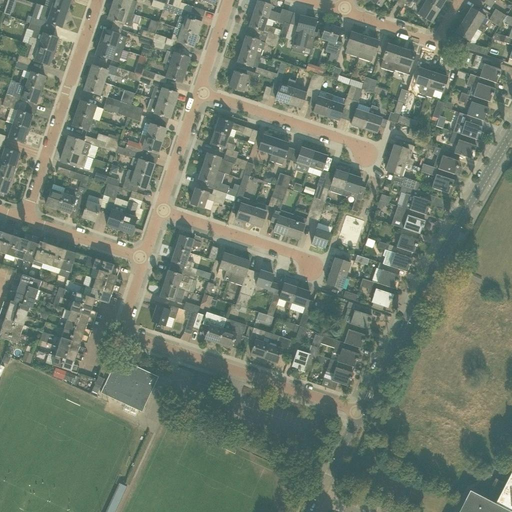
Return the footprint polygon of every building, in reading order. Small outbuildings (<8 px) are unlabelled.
[(71,1),(68,0),(53,0),(51,9),(66,14),(68,9),(70,9),(68,8),(71,1)] [(114,0),(112,7),(133,14),(137,2),(132,0),(131,0),(114,0)] [(163,10),(165,4),(153,0),(151,6),(163,10)] [(181,0),(174,0),(172,7),(178,8),(181,0)] [(436,15),(439,11),(421,0),(412,0),(411,2),(414,3),(422,8),(418,14),(431,23),(436,16),(437,17),(437,16),(436,15)] [(445,0),(421,0),(439,11),(442,6),(443,7),(443,6),(442,5),(445,0)] [(270,10),(271,6),(258,1),(253,14),(267,19),(272,21),(283,25),(283,22),(287,11),(282,9),(280,14),(270,10)] [(192,20),(194,13),(191,12),(178,8),(172,7),(165,4),(163,10),(181,16),(179,22),(184,24),(182,30),(197,35),(201,23),(192,20)] [(65,19),(66,14),(51,9),(42,6),(38,19),(31,17),(29,23),(53,31),(55,25),(62,28),(64,20),(66,21),(66,20),(65,19)] [(112,7),(108,19),(131,27),(135,15),(133,14),(112,7)] [(191,12),(194,13),(203,17),(205,11),(193,7),(191,12)] [(466,16),(463,21),(477,29),(476,30),(482,33),(483,34),(487,28),(480,24),(484,18),(470,9),(466,15),(465,15),(466,16)] [(495,9),(492,15),(502,21),(506,16),(495,9)] [(294,13),(287,11),(283,22),(290,24),(294,13)] [(277,42),(279,36),(274,34),(275,29),(265,25),(267,19),(253,14),(249,27),(263,32),(261,37),(277,42)] [(499,27),(502,21),(492,15),(488,20),(499,27)] [(312,34),(316,20),(300,17),(297,30),(297,31),(297,32),(300,32),(299,37),(295,36),(293,45),(305,47),(307,39),(308,33),(312,34)] [(477,29),(463,21),(460,26),(459,25),(458,25),(460,26),(456,33),(469,41),(470,40),(475,44),(482,33),(476,30),(477,29)] [(52,37),(53,31),(29,23),(27,30),(33,31),(30,38),(25,37),(23,43),(25,44),(25,43),(38,48),(54,52),(55,47),(57,48),(57,47),(56,47),(58,39),(52,37)] [(326,24),(323,31),(318,30),(315,37),(321,39),(320,40),(328,43),(325,52),(331,54),(328,61),(335,64),(342,44),(336,42),(340,29),(326,24)] [(104,30),(100,43),(123,50),(127,37),(104,30)] [(141,36),(153,40),(155,34),(143,30),(141,36)] [(197,35),(182,30),(179,36),(173,34),(171,39),(155,34),(153,40),(184,50),(185,45),(193,48),(195,42),(197,42),(199,37),(198,36),(197,36),(197,35)] [(359,35),(351,32),(347,47),(345,54),(358,58),(365,37),(359,35),(360,33),(359,33),(359,35)] [(151,46),(153,40),(141,36),(139,43),(151,46)] [(511,45),(511,46),(509,59),(511,59),(511,38),(505,36),(503,42),(511,45)] [(277,42),(261,37),(259,41),(246,37),(242,50),(260,56),(265,44),(269,45),(275,48),(277,42)] [(370,39),(365,37),(358,58),(371,63),(373,56),(378,41),(371,39),(371,37),(370,39)] [(182,56),(184,50),(153,40),(151,46),(156,48),(156,49),(166,53),(163,64),(169,66),(170,65),(185,70),(189,58),(182,56)] [(467,42),(465,48),(486,56),(489,49),(467,42)] [(52,58),(54,52),(38,48),(25,43),(25,44),(23,49),(27,50),(24,58),(19,56),(17,62),(29,66),(31,60),(49,66),(52,58),(53,59),(53,58),(52,58)] [(123,50),(100,43),(96,55),(112,60),(119,62),(123,50)] [(394,71),(401,49),(396,47),(396,45),(395,47),(388,44),(380,68),(393,72),(394,71)] [(410,69),(415,53),(407,51),(408,49),(407,49),(407,51),(401,49),(394,71),(407,75),(409,68),(410,69)] [(274,80),(276,75),(277,74),(257,67),(261,56),(260,56),(242,50),(237,62),(251,67),(256,68),(254,73),(258,75),(274,80)] [(482,70),(479,77),(479,78),(489,81),(496,83),(498,76),(499,77),(501,70),(494,68),(496,62),(501,64),(476,55),(472,66),(482,70)] [(147,59),(140,56),(134,74),(141,76),(143,70),(147,59)] [(41,70),(31,66),(29,66),(17,62),(14,68),(30,74),(28,81),(20,78),(18,84),(25,87),(26,86),(41,91),(43,86),(44,86),(44,85),(43,85),(45,77),(39,75),(41,70)] [(286,65),(280,63),(277,74),(276,75),(283,77),(286,65)] [(169,66),(165,78),(167,78),(181,83),(185,70),(170,65),(169,66)] [(92,66),(88,78),(104,83),(108,71),(92,66)] [(320,66),(317,72),(323,75),(326,68),(320,66)] [(141,76),(134,74),(117,68),(114,76),(127,80),(128,78),(139,82),(141,76)] [(330,80),(336,82),(340,70),(334,68),(330,80)] [(420,95),(425,97),(433,73),(428,71),(429,70),(428,70),(428,71),(420,69),(415,84),(423,86),(420,95)] [(167,78),(165,78),(143,70),(141,76),(153,80),(165,84),(167,78)] [(242,91),(247,78),(256,81),(258,75),(254,73),(254,74),(246,71),(244,76),(234,72),(229,87),(242,91)] [(306,93),(293,89),(288,104),(290,105),(293,107),(293,106),(301,108),(305,96),(311,98),(318,75),(312,73),(306,93)] [(439,75),(433,73),(425,97),(432,99),(435,90),(442,92),(447,77),(439,75),(440,73),(439,73),(439,75)] [(488,87),(489,81),(479,78),(479,77),(469,74),(465,85),(471,88),(474,89),(472,96),(472,97),(483,100),(489,102),(491,95),(493,96),(495,89),(488,87)] [(324,77),(318,75),(311,98),(317,100),(314,109),(313,112),(320,115),(323,116),(324,116),(326,116),(333,95),(319,91),(324,77)] [(151,86),(153,80),(141,76),(139,82),(151,86)] [(371,79),(365,77),(361,89),(362,89),(367,91),(371,79)] [(88,78),(84,91),(99,96),(99,95),(107,98),(107,97),(111,85),(107,84),(104,83),(88,78)] [(293,89),(296,81),(289,79),(286,87),(279,85),(275,100),(282,102),(282,103),(285,104),(286,103),(288,104),(293,89)] [(377,81),(371,79),(367,91),(373,93),(377,81)] [(39,96),(41,91),(26,86),(25,87),(21,99),(6,94),(4,100),(26,107),(32,109),(34,103),(36,104),(39,97),(40,97),(39,96)] [(331,118),(339,121),(343,108),(349,109),(349,110),(356,88),(350,86),(346,98),(345,98),(344,99),(333,95),(326,116),(328,117),(328,118),(331,119),(331,118)] [(174,106),(178,94),(162,89),(162,90),(154,87),(150,98),(174,106)] [(262,98),(268,100),(272,89),(266,87),(262,98)] [(364,129),(369,114),(356,110),(359,101),(358,101),(362,89),(361,89),(361,90),(356,88),(349,110),(349,109),(345,120),(352,122),(351,125),(358,127),(358,128),(361,129),(361,128),(364,129)] [(397,102),(403,104),(407,92),(401,90),(397,102)] [(464,106),(468,108),(466,115),(466,116),(477,119),(483,121),(485,114),(486,115),(489,108),(481,106),(483,100),(472,97),(472,96),(468,95),(461,93),(458,101),(465,104),(464,106)] [(107,98),(105,103),(129,111),(131,105),(107,97),(107,98)] [(154,113),(169,119),(174,106),(150,98),(146,111),(154,113)] [(26,107),(4,100),(2,106),(10,109),(6,122),(12,124),(28,129),(30,124),(31,124),(30,123),(32,116),(24,113),(26,107)] [(80,101),(76,113),(92,119),(96,106),(80,101)] [(438,101),(432,117),(431,121),(437,123),(438,119),(444,103),(438,101)] [(403,104),(397,102),(393,113),(399,115),(403,104)] [(127,117),(129,111),(105,103),(103,109),(127,117)] [(131,105),(129,111),(142,115),(144,109),(131,105)] [(377,133),(381,119),(381,118),(375,116),(378,108),(371,106),(371,108),(369,114),(364,129),(366,130),(369,132),(369,131),(377,133)] [(142,115),(129,111),(127,117),(140,121),(142,115)] [(76,113),(72,126),(87,131),(92,119),(76,113)] [(475,124),(477,119),(466,116),(466,115),(459,113),(455,125),(462,127),(460,134),(470,138),(477,140),(479,133),(480,134),(482,127),(475,124)] [(396,124),(402,125),(405,117),(399,115),(396,124)] [(219,118),(215,131),(228,136),(233,138),(236,131),(243,133),(245,127),(219,118)] [(26,134),(28,129),(12,124),(8,137),(23,143),(26,135),(27,136),(28,135),(26,134)] [(151,124),(146,137),(162,142),(166,129),(151,124)] [(254,144),(258,132),(252,130),(248,142),(254,144)] [(235,146),(226,143),(228,136),(215,131),(210,144),(224,149),(224,148),(227,149),(225,154),(236,158),(238,152),(233,150),(235,146)] [(454,153),(454,154),(470,159),(472,152),(474,152),(476,146),(469,143),(470,138),(460,134),(452,132),(449,144),(456,146),(454,153)] [(158,154),(162,142),(146,137),(141,135),(139,144),(128,140),(127,143),(120,140),(118,147),(150,157),(152,152),(158,154)] [(271,138),(263,135),(258,150),(271,155),(276,140),(274,139),(274,138),(271,137),(271,138)] [(68,137),(64,149),(87,156),(90,145),(83,143),(84,142),(68,137)] [(106,143),(118,147),(120,140),(108,137),(106,143)] [(278,140),(276,140),(271,155),(269,161),(275,164),(276,163),(281,165),(283,159),(284,159),(289,144),(282,141),(279,140),(278,140)] [(3,143),(0,141),(0,163),(15,168),(20,154),(1,148),(3,143)] [(411,152),(413,146),(399,141),(398,146),(394,145),(392,153),(391,152),(390,156),(390,158),(412,165),(414,160),(410,159),(412,152),(411,152)] [(429,146),(417,141),(415,147),(427,151),(429,146)] [(116,153),(118,147),(106,143),(104,149),(116,153)] [(148,163),(150,157),(118,147),(116,153),(133,158),(130,165),(136,167),(134,172),(150,177),(154,165),(148,163)] [(453,159),(454,154),(454,153),(434,147),(433,153),(436,157),(433,167),(438,169),(437,170),(448,173),(458,176),(460,175),(462,169),(460,167),(458,166),(460,162),(453,159)] [(308,150),(301,148),(296,163),(309,167),(314,152),(312,151),(309,150),(308,150)] [(87,156),(64,149),(60,162),(75,167),(76,166),(82,169),(87,156)] [(316,153),(314,152),(309,167),(307,173),(320,177),(313,198),(319,200),(326,178),(320,176),(327,156),(320,154),(320,153),(316,152),(316,153)] [(247,162),(236,158),(225,154),(223,161),(220,160),(221,158),(207,154),(203,167),(224,174),(225,174),(229,175),(233,164),(238,165),(238,168),(242,169),(239,178),(242,179),(243,175),(247,163),(247,162)] [(405,169),(410,171),(412,165),(390,158),(389,160),(388,160),(387,163),(388,164),(386,171),(402,177),(405,169)] [(15,168),(0,163),(0,177),(11,181),(15,168)] [(253,165),(247,163),(243,175),(249,177),(253,165)] [(56,173),(68,177),(70,171),(58,167),(56,173)] [(236,197),(240,186),(234,184),(232,190),(226,188),(226,187),(221,185),(224,174),(203,167),(199,179),(214,185),(213,190),(227,194),(236,197)] [(446,178),(448,173),(437,170),(438,169),(433,167),(433,168),(434,169),(431,180),(434,181),(433,184),(431,188),(441,191),(440,194),(450,197),(453,187),(451,187),(453,180),(446,178)] [(146,190),(150,177),(134,172),(129,170),(122,189),(132,192),(136,193),(138,187),(146,190)] [(326,178),(319,200),(325,202),(328,191),(342,195),(348,175),(346,174),(347,173),(343,172),(343,173),(336,170),(333,178),(327,175),(326,178)] [(89,177),(70,171),(68,177),(80,181),(78,187),(85,189),(89,177)] [(107,183),(109,177),(96,172),(94,178),(107,183)] [(279,174),(275,186),(281,187),(285,176),(279,174)] [(243,175),(242,179),(240,186),(236,197),(242,199),(242,197),(249,177),(243,175)] [(348,175),(342,195),(348,197),(348,196),(355,198),(351,211),(357,212),(365,188),(359,186),(362,179),(354,177),(354,176),(351,175),(348,175)] [(281,187),(287,189),(291,178),(285,176),(281,187)] [(0,177),(0,194),(3,196),(4,193),(6,194),(11,181),(0,177)] [(416,181),(404,177),(401,185),(402,186),(414,190),(416,184),(415,184),(416,181)] [(103,195),(109,197),(113,185),(107,183),(103,195)] [(119,187),(118,186),(113,185),(109,197),(115,199),(119,187)] [(281,187),(275,186),(271,197),(277,199),(281,187)] [(431,196),(431,195),(414,190),(402,186),(400,192),(406,194),(402,207),(419,213),(426,215),(428,208),(429,209),(431,202),(424,200),(426,194),(431,196)] [(287,189),(281,187),(277,199),(283,201),(287,189)] [(206,199),(223,205),(227,194),(213,190),(211,195),(208,194),(208,193),(195,189),(190,204),(203,208),(206,199)] [(46,205),(58,209),(63,194),(51,190),(46,205)] [(130,198),(133,199),(142,201),(144,195),(136,193),(132,192),(130,198)] [(79,199),(63,194),(58,209),(71,214),(73,207),(76,208),(79,199)] [(246,222),(248,223),(255,204),(249,202),(249,199),(242,197),(242,199),(235,219),(243,221),(243,222),(246,223),(246,222)] [(306,218),(313,220),(319,200),(313,198),(306,218)] [(381,209),(383,204),(387,206),(389,202),(380,199),(377,207),(381,209)] [(318,221),(325,202),(319,200),(313,220),(318,221)] [(128,201),(125,209),(126,209),(119,230),(131,234),(136,218),(133,217),(137,204),(128,201)] [(87,202),(82,217),(95,222),(100,206),(87,202)] [(255,204),(248,223),(251,224),(250,224),(254,225),(261,227),(266,213),(265,212),(266,211),(267,211),(268,207),(256,203),(256,204),(255,204)] [(106,225),(119,230),(126,209),(125,209),(113,205),(106,225)] [(418,219),(419,213),(402,207),(397,206),(394,217),(402,219),(399,227),(401,228),(413,232),(419,234),(422,227),(423,228),(425,221),(418,219)] [(286,235),(293,214),(277,209),(276,212),(274,211),(270,222),(276,223),(273,231),(281,233),(280,234),(284,235),(286,235)] [(299,239),(304,225),(306,219),(293,214),(286,235),(288,236),(288,237),(292,238),(292,237),(299,239)] [(411,237),(413,232),(401,228),(399,234),(400,234),(396,247),(407,251),(413,253),(415,246),(416,247),(419,240),(411,237)] [(325,248),(330,233),(316,229),(311,244),(314,245),(313,245),(317,246),(325,248)] [(0,242),(0,252),(6,255),(12,236),(3,233),(0,242)] [(6,255),(15,257),(21,239),(12,236),(6,255)] [(180,236),(176,249),(189,253),(192,245),(199,248),(201,243),(180,236)] [(15,257),(24,260),(30,242),(21,239),(15,257)] [(24,260),(32,263),(39,244),(30,242),(24,260)] [(41,267),(43,263),(49,245),(40,242),(39,244),(32,263),(32,264),(41,267)] [(391,267),(396,268),(407,272),(409,265),(410,266),(412,259),(405,257),(407,251),(396,247),(379,242),(377,248),(384,250),(382,256),(393,259),(391,267)] [(43,263),(52,266),(58,248),(49,245),(43,263)] [(212,247),(207,259),(214,262),(218,249),(212,247)] [(52,266),(61,269),(67,251),(58,248),(52,266)] [(186,261),(189,253),(176,249),(171,262),(185,266),(183,271),(195,275),(197,269),(192,268),(194,263),(186,261)] [(61,269),(70,272),(76,254),(67,251),(61,269)] [(223,280),(229,282),(232,272),(237,258),(235,257),(235,256),(231,255),(231,256),(224,253),(219,268),(226,271),(223,280)] [(355,261),(364,264),(367,265),(369,259),(357,255),(355,261)] [(237,258),(232,272),(229,282),(242,286),(235,305),(241,307),(253,271),(247,269),(250,262),(242,259),(243,259),(239,258),(237,258)] [(346,276),(347,273),(350,263),(335,258),(332,266),(332,265),(331,269),(331,271),(346,276)] [(98,270),(111,274),(114,265),(96,259),(92,268),(98,270)] [(394,274),(396,268),(391,267),(382,264),(378,263),(377,269),(381,270),(377,283),(388,287),(394,289),(396,282),(397,282),(399,276),(394,274)] [(117,277),(111,274),(98,270),(95,279),(114,286),(117,277)] [(168,271),(164,284),(178,289),(185,291),(189,278),(194,280),(195,275),(183,271),(182,275),(168,271)] [(266,293),(273,295),(277,284),(271,282),(273,275),(271,274),(268,272),(267,273),(260,271),(259,273),(253,271),(241,307),(247,309),(255,286),(268,289),(266,293)] [(341,289),(344,280),(346,276),(331,271),(330,273),(329,273),(328,277),(329,277),(326,284),(341,289)] [(41,281),(25,275),(22,275),(19,284),(22,285),(38,290),(41,281)] [(111,295),(114,286),(95,279),(92,278),(89,287),(92,288),(111,295)] [(207,283),(203,295),(209,297),(213,285),(207,283)] [(386,292),(388,287),(377,283),(376,283),(374,289),(375,289),(371,302),(374,303),(373,307),(382,310),(383,306),(388,308),(390,301),(391,301),(393,295),(386,292)] [(38,290),(22,285),(19,284),(16,293),(19,294),(35,299),(39,300),(42,291),(38,290)] [(164,284),(160,297),(174,301),(181,303),(182,299),(175,296),(178,289),(164,284)] [(283,286),(277,284),(273,295),(271,303),(277,305),(279,298),(286,301),(284,308),(290,310),(292,303),(292,302),(296,288),(295,287),(291,285),(291,286),(284,284),(283,286)] [(57,286),(52,303),(59,305),(63,288),(57,286)] [(108,303),(111,295),(92,288),(89,297),(95,299),(108,303)] [(299,289),(296,288),(292,302),(292,303),(305,307),(310,292),(302,290),(303,289),(299,288),(299,289)] [(345,291),(343,297),(355,301),(357,295),(345,291)] [(35,299),(19,294),(16,293),(13,302),(16,303),(29,307),(29,308),(32,309),(35,299)] [(92,308),(95,299),(89,297),(76,293),(73,302),(92,308)] [(16,303),(13,302),(10,301),(7,310),(10,311),(26,316),(29,308),(29,307),(16,303)] [(89,317),(92,308),(73,302),(70,310),(89,317)] [(372,310),(348,302),(346,308),(347,309),(345,314),(353,317),(350,323),(351,324),(360,327),(366,329),(369,323),(370,323),(372,316),(365,314),(367,308),(372,310)] [(183,310),(188,312),(197,315),(198,313),(199,308),(185,303),(183,310)] [(270,304),(266,316),(272,318),(276,306),(270,304)] [(169,311),(157,306),(152,321),(165,326),(168,317),(175,319),(177,314),(169,311)] [(26,316),(10,311),(7,310),(4,319),(7,320),(24,325),(26,316)] [(86,326),(89,317),(70,310),(67,319),(86,326)] [(188,321),(184,332),(191,334),(193,327),(197,315),(188,312),(185,320),(188,321)] [(209,326),(205,339),(217,343),(226,319),(219,316),(207,312),(203,324),(209,326)] [(199,329),(203,315),(198,313),(197,315),(193,327),(199,329)] [(256,320),(264,323),(266,316),(258,313),(256,320)] [(298,326),(299,327),(305,328),(309,316),(302,314),(298,326)] [(24,325),(7,320),(4,319),(1,328),(4,329),(21,334),(24,325)] [(83,335),(86,326),(67,319),(64,329),(83,335)] [(242,337),(249,339),(253,328),(249,326),(246,335),(242,334),(245,325),(233,321),(226,319),(217,343),(231,348),(235,335),(241,337),(242,337)] [(358,333),(360,327),(351,324),(350,323),(346,322),(345,322),(341,321),(337,333),(346,336),(344,343),(354,346),(360,348),(362,341),(364,342),(366,335),(358,333)] [(305,328),(299,327),(297,333),(294,343),(301,345),(307,329),(305,328)] [(21,334),(4,329),(1,328),(0,332),(0,337),(17,344),(21,334)] [(265,331),(257,329),(253,328),(249,339),(249,340),(255,342),(251,354),(264,359),(269,344),(262,342),(265,331)] [(80,344),(83,335),(64,329),(61,338),(80,344)] [(47,347),(49,333),(42,332),(40,346),(47,347)] [(290,340),(279,336),(276,346),(269,344),(264,359),(277,363),(281,350),(286,352),(290,340)] [(338,362),(348,365),(354,367),(356,360),(357,361),(359,354),(352,352),(354,346),(344,343),(342,342),(341,342),(322,336),(320,344),(334,349),(332,353),(340,356),(338,362)] [(77,353),(80,344),(61,338),(58,347),(77,353)] [(74,362),(77,353),(58,347),(55,356),(74,362)] [(305,369),(311,371),(317,354),(311,352),(310,354),(297,350),(291,366),(298,369),(298,370),(304,372),(305,369)] [(71,371),(74,362),(55,356),(52,365),(71,371)] [(153,389),(157,380),(158,377),(129,363),(117,358),(112,368),(116,369),(115,371),(112,370),(112,369),(104,386),(100,393),(120,402),(142,412),(144,407),(152,389),(153,389)] [(346,371),(348,365),(338,362),(330,360),(326,372),(333,374),(331,380),(324,378),(321,386),(335,391),(337,383),(347,386),(350,379),(351,380),(353,373),(346,371)] [(511,511),(511,475),(508,484),(497,478),(486,498),(472,491),(461,511),(511,511)] [(113,511),(124,485),(119,483),(108,508),(113,511)]
